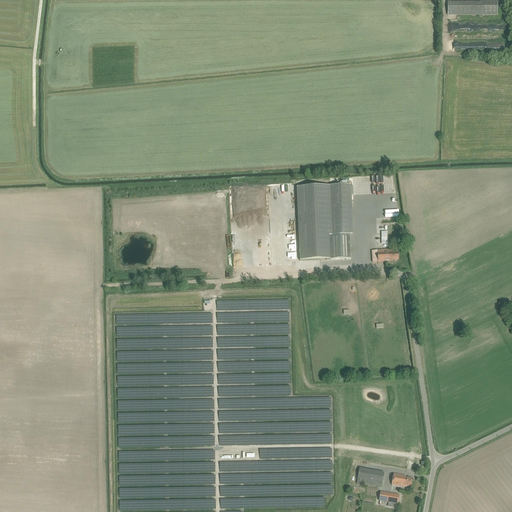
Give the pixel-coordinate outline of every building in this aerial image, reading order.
[(448,15),(484,15),(497,15),(497,0),(487,0),(488,3),(448,3),(448,15)] [(296,187),(300,261),(350,259),(349,235),(353,235),(351,185),(296,187)] [(389,248),(389,250),(372,251),(373,262),(391,261),(391,260),(399,260),(398,252),(393,252),(393,248),(389,248)] [(384,472),(360,468),(357,483),(382,488),(384,472)] [(406,476),(401,475),(393,474),(392,485),(404,487),(405,486),(411,487),(412,479),(406,478),(406,476)] [(399,495),(381,492),(379,501),(397,504),(399,495)]
